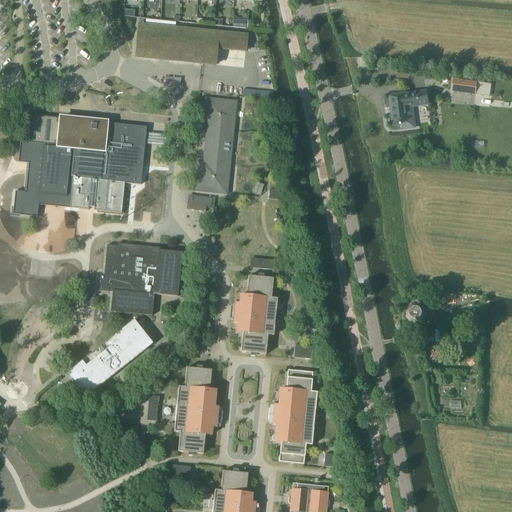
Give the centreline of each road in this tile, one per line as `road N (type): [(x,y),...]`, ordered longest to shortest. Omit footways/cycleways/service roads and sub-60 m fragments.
road 1 (residential): [(409,511),(301,0)]
road 2 (residential): [(235,359),(216,351),(222,279),(184,233),(166,231),(177,112),(114,64)]
road 3 (residential): [(257,466),(224,463),(235,359)]
road 4 (residential): [(235,359),(266,362),(257,466)]
road 5 (residential): [(0,428),(15,405),(116,415)]
